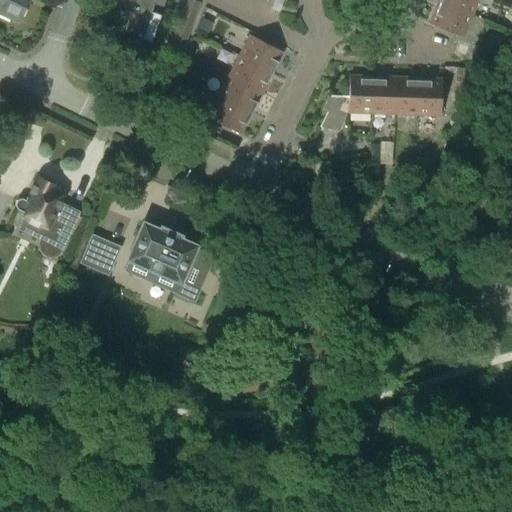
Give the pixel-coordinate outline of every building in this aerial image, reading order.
[(0,0),(0,12),(17,21),(26,0),(0,0)] [(164,0),(122,0),(122,1),(149,11),(159,15),(164,0)] [(191,26),(196,11),(199,3),(200,2),(199,2),(193,0),(187,0),(185,7),(180,22),(191,26)] [(437,0),(437,2),(472,16),(477,0),(437,0)] [(149,11),(122,1),(113,25),(138,34),(138,35),(139,35),(139,36),(151,40),(159,15),(149,11)] [(472,16),(437,2),(428,23),(463,37),(472,16)] [(208,34),(213,23),(203,19),(198,30),(208,34)] [(191,26),(180,22),(174,37),(186,41),(191,26)] [(249,35),(239,55),(272,72),(282,52),(249,35)] [(466,56),(471,45),(462,41),(457,53),(466,56)] [(239,55),(228,76),(261,93),(272,72),(239,55)] [(185,76),(189,64),(180,61),(175,73),(185,76)] [(471,69),(458,69),(457,98),(470,98),(471,69)] [(228,76),(218,97),(251,113),(261,93),(228,76)] [(371,113),(372,76),(349,76),(348,96),(329,96),(322,109),(327,112),(319,127),(339,131),(346,112),(371,113)] [(395,77),(372,76),(371,113),(394,114),(395,77)] [(418,78),(395,77),(394,114),(417,115),(418,78)] [(441,79),(418,78),(417,115),(440,115),(441,79)] [(251,113),(218,97),(207,117),(240,134),(251,113)] [(216,139),(220,131),(209,126),(206,134),(216,139)] [(381,144),(373,144),(372,162),(381,162),(381,144)] [(435,158),(418,157),(418,171),(435,171),(435,158)] [(319,178),(331,178),(331,162),(319,161),(319,178)] [(61,250),(78,214),(59,204),(64,194),(53,189),(55,186),(38,178),(29,198),(28,197),(26,200),(22,199),(21,198),(20,198),(19,199),(18,199),(17,200),(16,200),(16,201),(15,202),(15,203),(15,204),(15,206),(15,207),(16,208),(17,208),(17,209),(18,210),(27,214),(23,222),(45,232),(41,240),(41,242),(41,245),(42,247),(43,249),(45,250),(46,252),(48,253),(51,253),(53,253),(55,253),(57,253),(59,251),(61,250)] [(174,292),(193,300),(211,260),(192,252),(194,248),(195,246),(193,245),(178,239),(179,236),(177,235),(177,236),(163,230),(163,229),(161,228),(160,231),(145,225),(145,224),(143,223),(143,225),(143,226),(129,257),(128,259),(178,281),(174,292)] [(118,248),(92,237),(82,263),(108,274),(118,248)]
